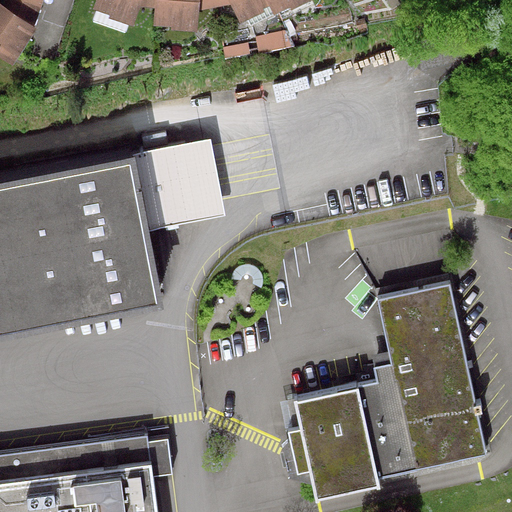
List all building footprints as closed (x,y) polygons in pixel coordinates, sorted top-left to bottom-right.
[(0,0),(0,56),(12,65),(37,28),(33,26),(43,0),(0,0)] [(96,0),(93,9),(95,10),(92,21),(126,33),(129,24),(133,26),(140,7),(155,8),(153,26),(171,27),(171,30),(197,31),(200,10),(231,4),(240,23),(248,20),(251,26),(290,7),(292,10),(309,0),(96,0)] [(415,41),(421,69),(489,54),(483,26),(415,41)] [(225,217),(211,140),(134,156),(149,231),(225,217)] [(134,156),(0,182),(0,342),(164,311),(149,231),(134,156)] [(309,469),(315,498),(382,484),(380,476),(488,452),(478,406),(481,405),(480,398),(477,399),(451,280),(378,296),(393,364),(375,368),(377,379),(293,397),(299,426),(287,428),(297,472),(309,469)] [(0,511),(156,511),(153,477),(173,474),(169,439),(149,442),(149,436),(0,453),(0,511)]
